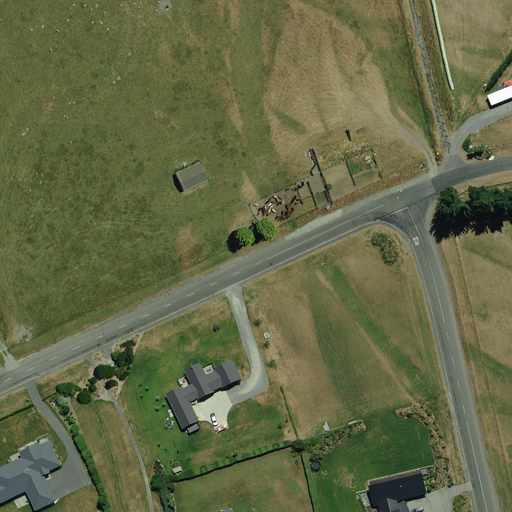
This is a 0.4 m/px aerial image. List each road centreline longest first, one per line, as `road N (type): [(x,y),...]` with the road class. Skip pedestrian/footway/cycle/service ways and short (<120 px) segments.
road 1 (residential): [(0,382),(401,197)]
road 2 (residential): [(401,197),(444,322),(487,511)]
road 3 (track): [(456,175),(410,0)]
